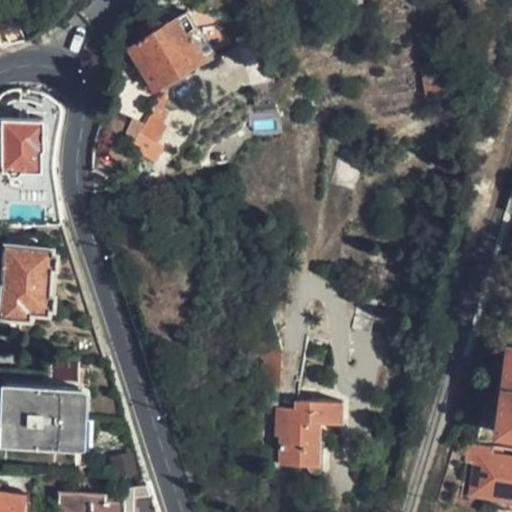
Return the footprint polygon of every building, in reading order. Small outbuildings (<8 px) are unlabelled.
[(203,59),(187,36),(198,29),(186,11),(128,46),(129,48),(104,63),(113,79),(129,71),(131,77),(142,71),(153,89),(203,59)] [(0,36),(4,45),(8,51),(27,41),(13,15),(10,16),(9,19),(0,23),(0,36)] [(442,86),(435,65),(415,73),(423,94),(442,86)] [(45,153),(45,120),(0,119),(0,166),(0,173),(41,173),(41,153),(45,153)] [(49,315),(53,247),(4,245),(0,307),(0,317),(30,319),(30,314),(49,315)] [(351,333),(371,338),(376,311),(357,307),(351,333)] [(83,341),(82,355),(105,359),(109,359),(104,342),(83,341)] [(511,341),(510,342),(497,435),(511,436),(511,341)] [(283,356),(265,355),(265,369),(282,370),(283,356)] [(263,393),(266,394),(280,394),(282,370),(265,369),(263,393)] [(74,449),(77,387),(5,384),(3,446),(74,449)] [(318,468),(320,428),(340,429),(341,406),(297,403),(297,414),(277,413),(275,438),(280,439),(278,467),(318,468)] [(511,461),(479,459),(475,497),(511,501),(511,461)] [(158,511),(150,484),(140,486),(135,487),(133,488),(131,489),(129,490),(127,491),(126,493),(125,495),(124,497),(123,500),(123,511),(135,511),(136,511),(137,509),(139,508),(140,507),(145,507),(146,511),(158,511)] [(22,511),(24,494),(0,492),(0,511),(22,511)] [(123,511),(123,500),(105,501),(105,493),(57,494),(55,511),(123,511)]
